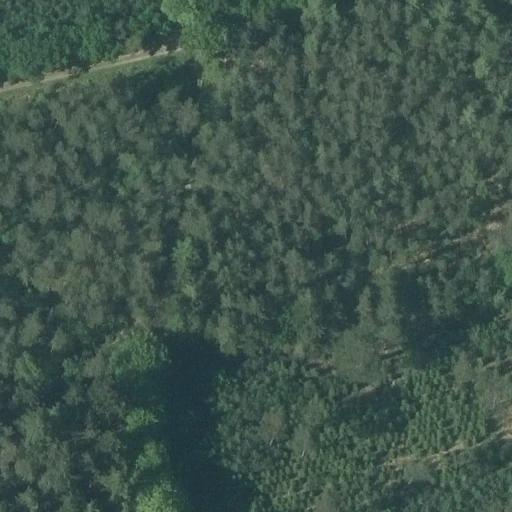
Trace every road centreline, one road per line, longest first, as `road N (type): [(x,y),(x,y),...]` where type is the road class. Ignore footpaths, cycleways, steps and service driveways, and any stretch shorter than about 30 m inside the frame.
road 1 (track): [(173,511),(146,362),(180,200),(201,39),(197,0)]
road 2 (track): [(0,89),(367,0)]
